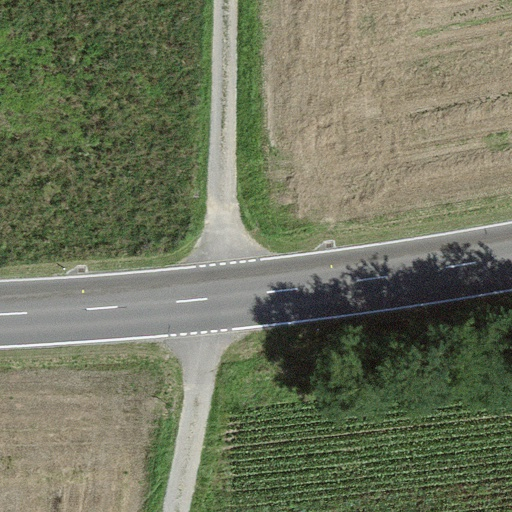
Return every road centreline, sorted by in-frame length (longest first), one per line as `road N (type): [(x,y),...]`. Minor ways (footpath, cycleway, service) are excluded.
road 1 (secondary): [(0,315),(217,298),(511,255)]
road 2 (track): [(179,511),(217,298),(223,0)]
